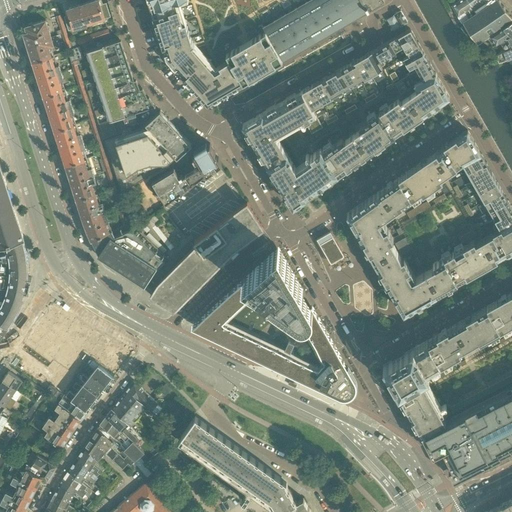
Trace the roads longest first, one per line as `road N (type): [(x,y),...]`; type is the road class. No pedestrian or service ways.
road 1 (residential): [(403,0),(371,19),(371,43),(215,132)]
road 2 (secondary): [(74,257),(0,33)]
road 3 (residential): [(288,240),(468,117)]
road 4 (residential): [(330,511),(310,479),(204,413),(230,372)]
road 5 (unclassified): [(147,347),(65,457),(36,511)]
road 6 (secondary): [(0,100),(59,272)]
road 7 (residential): [(511,280),(360,366)]
road 8 (unclassified): [(215,132),(184,113),(147,68),(124,0)]
road 9 (unclassified): [(161,336),(278,228)]
road 10 (unclassified): [(360,366),(288,240)]
road 11 (residential): [(468,117),(404,0)]
